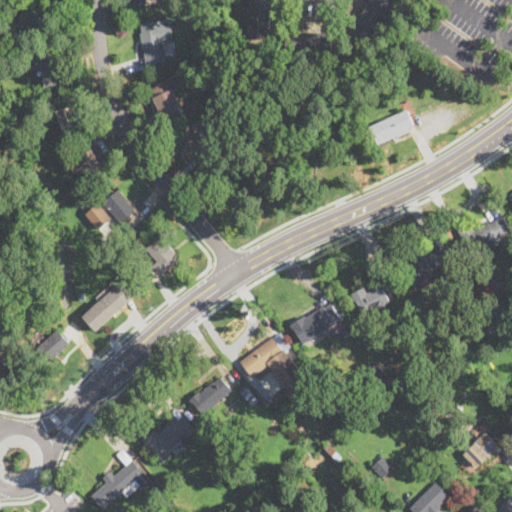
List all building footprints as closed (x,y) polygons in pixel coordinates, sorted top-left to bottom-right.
[(272,0),(272,6),(271,5),(270,16),(272,16),(271,28),(269,28),(268,40),(248,38),(251,0),(272,0)] [(394,0),(368,44),(351,34),(357,24),(355,23),(362,13),(363,14),(368,6),(367,5),(369,0),(394,0)] [(43,37),(17,26),(24,8),(50,19),(43,37)] [(163,42),(165,54),(163,54),(164,61),(146,64),(144,49),(142,50),(140,33),(141,33),(140,23),(170,19),(173,41),(163,42)] [(332,54),(286,54),(286,32),(332,32),(332,54)] [(207,56),(200,57),(198,48),(206,47),(207,56)] [(61,71),(65,70),(67,83),(46,87),(40,56),(58,52),(61,71)] [(210,71),(203,74),(199,62),(206,59),(210,71)] [(235,72),(234,79),(225,79),(225,71),(235,72)] [(178,104),(183,115),(168,122),(163,112),(160,112),(149,87),(178,74),(183,86),(173,91),(179,103),(178,104)] [(304,82),(309,87),(312,84),(325,97),(314,109),(300,96),(305,92),(299,87),(304,82)] [(83,128),(65,135),(56,111),(74,104),(83,128)] [(378,143),(370,125),(407,109),(415,126),(378,143)] [(302,129),(298,133),(290,125),(294,120),(302,129)] [(200,163),(195,158),(193,159),(182,147),(184,145),(176,137),(190,125),(213,152),(200,163)] [(106,171),(89,181),(83,169),(76,173),(69,162),(93,149),(106,171)] [(227,159),(233,165),(234,164),(256,186),(239,202),(218,181),(219,179),(213,173),(227,159)] [(121,221),(104,202),(119,189),(136,209),(121,221)] [(80,194),(74,198),(72,194),(78,190),(80,194)] [(88,204),(83,208),(79,203),(85,199),(88,204)] [(99,228),(86,213),(99,202),(112,218),(99,228)] [(511,229),(505,232),(509,240),(477,260),(459,230),(471,223),(474,230),(489,221),(490,223),(503,216),(511,229)] [(160,237),(165,243),(167,241),(177,252),(175,254),(180,260),(160,278),(151,267),(158,261),(147,248),(160,237)] [(444,248),(452,261),(442,267),(445,274),(418,290),(403,266),(430,250),(433,255),(444,248)] [(501,289),(490,296),(484,285),(495,279),(501,289)] [(390,302),(365,316),(353,293),(364,287),(368,293),(381,286),(390,302)] [(114,318),(105,327),(90,310),(107,295),(116,305),(108,312),(114,318)] [(497,319),(485,326),(476,308),(487,302),(497,319)] [(340,318),(335,322),(336,324),(305,344),(292,324),(305,316),(306,318),(325,306),(326,308),(332,304),(340,318)] [(347,337),(338,342),(331,332),(340,326),(347,337)] [(52,364),(38,348),(58,329),(72,344),(52,364)] [(284,348),(303,374),(286,386),(269,363),(252,375),(240,360),(273,335),(283,349),(284,348)] [(0,358),(8,361),(4,380),(0,379),(0,358)] [(386,373),(376,382),(369,373),(379,364),(386,373)] [(232,390),(205,415),(191,399),(200,392),(201,393),(214,381),(215,383),(221,377),(232,390)] [(249,388),(242,392),(239,386),(245,382),(249,388)] [(337,397),(330,402),(323,394),(330,388),(337,397)] [(348,395),(342,399),(338,392),(343,388),(348,395)] [(354,402),(348,406),(343,399),(349,395),(354,402)] [(341,403),(336,407),(332,402),(337,398),(341,403)] [(239,406),(230,414),(225,409),(234,401),(239,406)] [(196,429),(161,459),(144,439),(155,430),(161,436),(184,415),(196,429)] [(221,424),(216,428),(210,420),(214,417),(221,424)] [(463,418),(463,428),(448,428),(448,417),(456,417),(456,418),(463,418)] [(399,433),(394,436),(388,427),(393,424),(399,433)] [(477,467),(465,455),(477,442),(476,441),(486,431),(500,445),(477,467)] [(343,458),(338,463),(326,449),(331,444),(343,458)] [(398,458),(394,462),(387,455),(390,451),(398,458)] [(394,465),(382,475),(371,464),(383,453),(394,465)] [(152,481),(143,490),(134,481),(132,484),(136,489),(127,497),(122,491),(103,509),(92,496),(108,481),(104,477),(110,471),(115,476),(131,460),(152,481)] [(371,493),(361,502),(351,491),(361,482),(371,493)] [(437,511),(416,511),(411,507),(436,482),(450,495),(440,505),(442,507),(439,510),(437,511)] [(283,506),(277,511),(273,507),(278,502),(283,506)]
